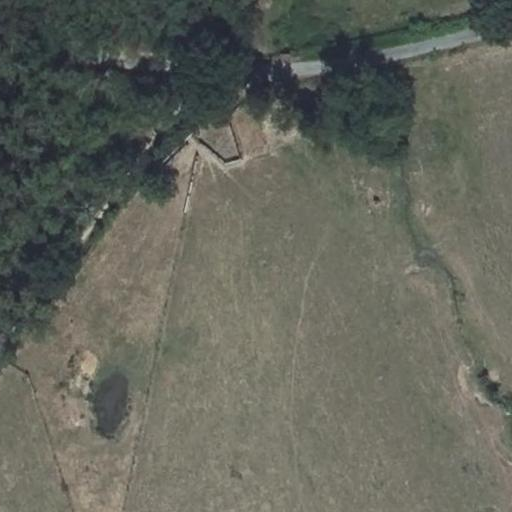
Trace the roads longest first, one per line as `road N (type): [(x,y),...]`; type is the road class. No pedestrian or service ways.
road 1 (unclassified): [(0,40),(239,74),(323,69),(511,24)]
road 2 (track): [(0,366),(120,202),(239,74)]
